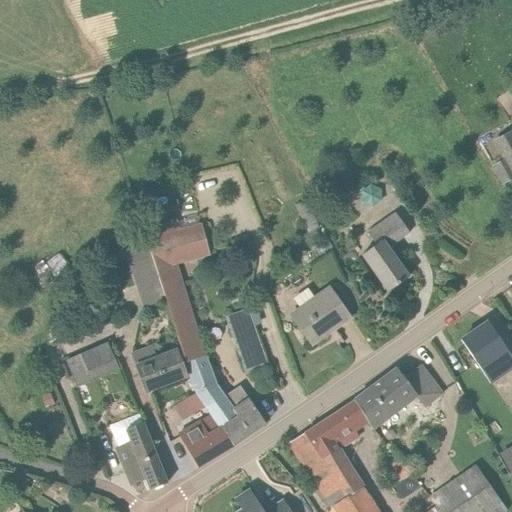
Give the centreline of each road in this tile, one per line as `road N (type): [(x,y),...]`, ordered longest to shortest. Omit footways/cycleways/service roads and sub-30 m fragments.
road 1 (tertiary): [(161,506),(511,268)]
road 2 (track): [(0,94),(389,0)]
road 3 (unclassified): [(140,511),(103,485),(0,456)]
